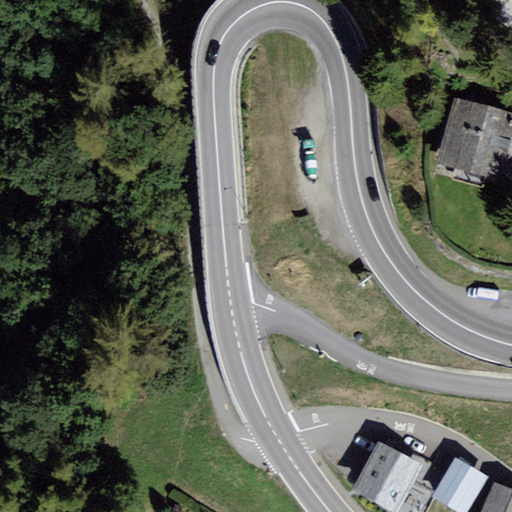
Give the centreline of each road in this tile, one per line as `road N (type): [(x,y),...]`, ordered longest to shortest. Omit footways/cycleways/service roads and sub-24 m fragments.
road 1 (secondary): [(229,295),(216,55),(242,15),(267,2),(293,2),(324,20),(341,52),(359,191),(390,260),(447,316),(511,344)]
road 2 (track): [(277,436),(242,438),(218,386),(190,108),(160,0)]
road 3 (unclassified): [(229,295),(275,310),(365,362),(511,390)]
road 4 (residential): [(277,436),(352,419),(401,426),(456,447),(511,484)]
road 5 (secondary): [(277,436),(244,363),(229,295)]
